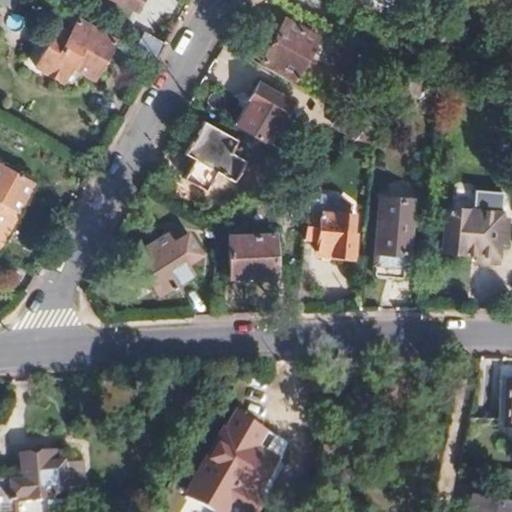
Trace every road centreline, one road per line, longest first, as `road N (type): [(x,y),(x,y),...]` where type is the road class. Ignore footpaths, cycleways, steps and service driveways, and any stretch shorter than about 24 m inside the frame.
road 1 (residential): [(511,333),(23,350)]
road 2 (residential): [(23,350),(216,0)]
